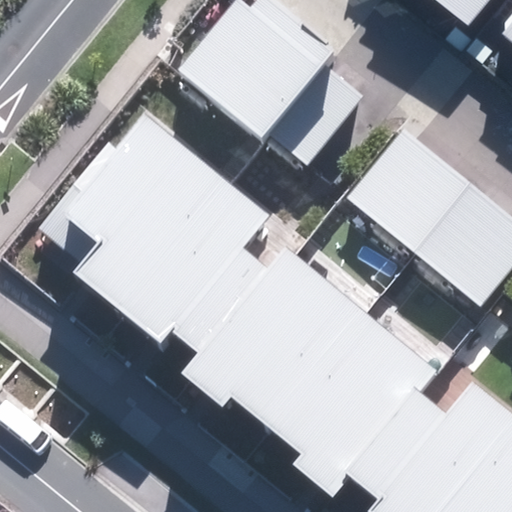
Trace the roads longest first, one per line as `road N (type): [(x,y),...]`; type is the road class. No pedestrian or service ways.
road 1 (residential): [(356,0),(511,127)]
road 2 (tertiary): [(0,432),(96,511)]
